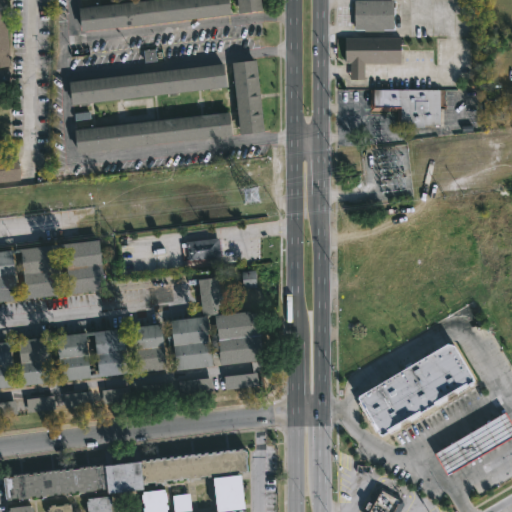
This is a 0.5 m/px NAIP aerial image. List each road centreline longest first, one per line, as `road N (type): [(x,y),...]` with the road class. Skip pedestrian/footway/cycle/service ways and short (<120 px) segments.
road 1 (secondary): [(291,0),(293,340)]
road 2 (residential): [(293,415),(0,449)]
road 3 (secondary): [(320,414),(319,195)]
road 4 (secondary): [(319,141),(318,0)]
